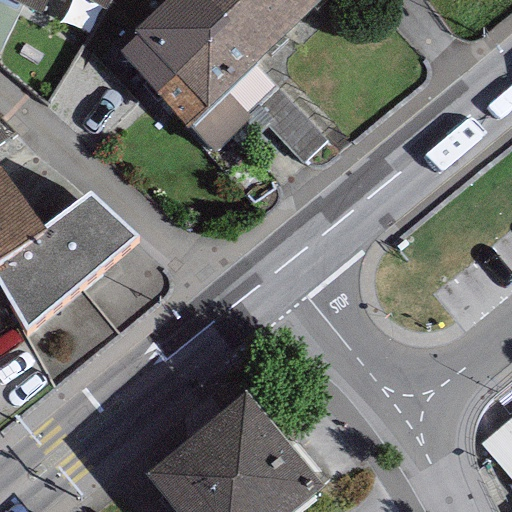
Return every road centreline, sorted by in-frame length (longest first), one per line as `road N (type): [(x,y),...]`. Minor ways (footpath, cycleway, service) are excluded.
road 1 (residential): [(238,300),(0,94)]
road 2 (primary): [(238,300),(0,502)]
road 3 (primary): [(511,79),(280,267)]
road 4 (residential): [(280,267),(404,412)]
road 5 (residential): [(511,326),(404,412)]
